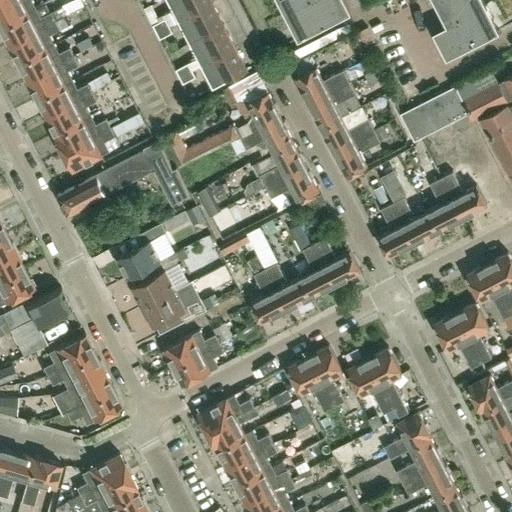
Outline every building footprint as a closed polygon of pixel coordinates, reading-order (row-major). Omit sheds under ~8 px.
[(3,0),(0,2),(0,24),(0,25),(28,11),(36,6),(32,0),(3,0)] [(211,0),(167,0),(177,18),(212,1),(211,0)] [(433,0),(446,23),(432,30),(445,56),(499,28),(484,0),(279,0),(298,37),(350,10),(344,0),(433,0)] [(224,23),(212,1),(177,18),(189,41),(224,23)] [(28,11),(0,25),(9,43),(56,19),(53,12),(42,18),(36,6),(28,11)] [(156,30),(168,23),(165,17),(153,23),(156,30)] [(56,19),(9,43),(18,60),(46,46),(54,42),(49,32),(60,26),(56,19)] [(168,23),(156,30),(160,36),(172,30),(168,23)] [(189,41),(201,64),(235,46),(224,23),(189,41)] [(376,27),(367,31),(375,47),(384,43),(376,27)] [(76,45),(80,52),(92,45),(88,39),(76,45)] [(54,42),(46,46),(18,60),(27,78),(74,54),(71,48),(60,53),(54,42)] [(235,46),(201,64),(212,86),(247,68),(235,46)] [(74,54),(27,78),(37,96),(64,82),(72,78),(67,68),(78,62),(74,54)] [(179,75),(191,68),(188,61),(176,67),(179,75)] [(296,76),(309,100),(328,90),(348,80),(342,69),(322,79),(316,66),(296,76)] [(191,68),(179,75),(183,81),(195,75),(191,68)] [(64,82),(37,96),(46,114),(92,90),(113,80),(109,73),(90,83),(78,89),(72,78),(64,82)] [(511,74),(504,78),(505,80),(499,83),(498,81),(479,91),(472,78),(456,86),(462,100),(468,112),(471,119),(480,115),(511,177),(511,74)] [(321,125),(341,115),(334,102),(353,91),(348,80),(328,90),(309,100),(321,125)] [(221,90),(229,105),(242,97),(246,92),(239,81),(221,90)] [(455,85),(408,109),(400,113),(413,140),(451,120),(478,176),(494,169),(480,141),(466,113),(468,112),(462,100),(456,86),(455,85)] [(92,90),(46,114),(55,132),(53,132),(54,133),(83,118),(91,114),(85,103),(96,97),(92,90)] [(224,144),(239,136),(261,125),(280,115),(268,91),(248,101),(255,113),(218,132),(187,148),(178,129),(163,136),(178,168),(224,144)] [(104,139),(115,133),(141,119),(137,112),(112,126),(63,151),(72,168),(109,150),(104,139)] [(54,133),(63,151),(112,126),(108,119),(96,125),(91,114),(83,118),(54,133)] [(245,147),(267,136),(274,150),(293,140),(280,115),(261,125),(239,136),(244,146),(245,147)] [(321,125),(334,149),(354,139),(373,129),(368,118),(348,128),(341,115),(321,125)] [(347,174),(366,164),(359,150),(379,140),(389,135),(383,124),(373,129),(354,139),(334,149),(347,174)] [(458,151),(452,141),(446,127),(432,134),(444,158),(458,151)] [(107,168),(96,174),(58,193),(68,212),(107,192),(109,198),(122,191),(119,186),(154,169),(172,204),(190,194),(177,167),(173,168),(167,157),(158,140),(126,157),(107,167),(107,168)] [(274,150),(280,162),(259,174),(265,185),(286,174),(306,164),(293,140),(274,150)] [(442,176),(462,215),(487,203),(467,163),(442,176)] [(306,164),(286,174),(265,185),(270,196),(292,185),(299,199),(319,189),(306,164)] [(427,209),(437,228),(462,215),(442,176),(429,182),(439,203),(427,209)] [(392,201),(413,241),(437,228),(427,209),(414,215),(403,196),(392,201)] [(378,234),(388,253),(413,241),(392,201),(380,207),(391,227),(378,234)] [(179,233),(200,229),(196,213),(176,218),(179,233)] [(137,233),(116,244),(121,253),(120,254),(117,256),(127,275),(130,274),(152,263),(160,258),(150,238),(166,230),(161,221),(137,233)] [(271,244),(261,224),(247,232),(257,251),(271,244)] [(0,233),(0,256),(15,249),(5,231),(0,233)] [(247,233),(246,233),(220,246),(224,255),(251,241),(247,233)] [(350,248),(336,256),(325,236),(315,241),(335,281),(360,268),(350,248)] [(335,281),(315,241),(302,248),(312,268),(300,274),(311,294),(335,281)] [(0,279),(24,267),(15,249),(0,256),(0,279)] [(142,304),(175,287),(165,268),(181,259),(176,249),(160,258),(152,263),(157,272),(132,285),(142,304)] [(488,261),(511,308),(511,283),(511,282),(511,258),(508,251),(488,261)] [(253,273),(263,293),(251,299),(261,319),(286,307),(265,267),(258,252),(245,259),(253,273)] [(300,274),(287,281),(276,261),(265,267),(286,307),(311,294),(300,274)] [(481,298),(490,294),(503,317),(511,312),(511,308),(488,261),(467,272),(481,298)] [(0,302),(33,286),(24,267),(0,279),(0,302)] [(177,311),(182,320),(206,308),(191,278),(175,287),(142,304),(152,324),(177,311)] [(36,322),(69,305),(57,283),(1,312),(8,327),(32,314),(36,322)] [(489,327),(476,300),(455,311),(481,361),(491,356),(484,342),(479,333),(489,327)] [(481,361),(455,311),(435,321),(448,348),(458,343),(470,367),(473,366),(481,361)] [(244,333),(250,345),(262,338),(256,326),(244,333)] [(173,365),(220,341),(216,333),(205,339),(200,328),(164,347),(173,365)] [(43,367),(46,373),(93,349),(84,331),(48,350),(53,360),(42,365),(43,367)] [(220,341),(173,365),(182,383),(219,364),(214,355),(224,349),(220,341)] [(306,355),(332,405),(344,399),(332,376),(343,371),(329,343),(306,355)] [(400,395),(392,378),(402,373),(390,347),(368,357),(381,383),(393,406),(397,415),(426,400),(419,386),(400,395)] [(103,368),(93,349),(46,373),(51,383),(62,377),(66,386),(103,368)] [(306,355),(288,364),(302,391),(312,386),(323,409),(332,405),(306,355)] [(348,367),(348,368),(360,393),(371,388),(382,411),(393,406),(381,383),(368,357),(348,367)] [(0,368),(0,383),(17,377),(12,364),(0,368)] [(65,410),(112,386),(103,368),(66,386),(56,392),(63,407),(65,410)] [(511,377),(497,386),(490,372),(469,383),(481,408),(503,397),(503,398),(511,393),(511,377)] [(68,417),(78,412),(83,423),(93,418),(121,404),(112,386),(65,410),(68,417)] [(234,392),(197,411),(206,429),(255,404),(252,397),(240,403),(234,392)] [(0,397),(0,410),(3,411),(16,416),(18,397),(0,397)] [(511,409),(510,411),(503,398),(503,397),(481,408),(482,409),(484,408),(496,432),(511,423),(511,409)] [(216,447),(245,432),(240,422),(259,412),(255,404),(206,429),(216,447)] [(389,456),(431,434),(419,409),(397,420),(404,434),(383,445),(389,456)] [(509,457),(511,454),(511,423),(496,432),(509,457)] [(253,428),(245,432),(216,447),(217,447),(226,464),(274,440),(271,433),(259,439),(253,428)] [(411,446),(417,459),(396,469),(402,480),(443,459),(430,435),(432,435),(431,434),(389,456),(389,457),(411,446)] [(274,440),(226,464),(235,482),(263,468),(272,463),(266,453),(278,447),(274,440)] [(21,500),(35,454),(34,454),(33,456),(7,448),(0,474),(0,493),(6,495),(13,473),(27,477),(20,499),(21,500)] [(128,469),(119,451),(81,471),(87,482),(76,488),(79,494),(128,469)] [(61,462),(35,454),(21,500),(32,503),(39,480),(55,485),(61,462)] [(436,494),(455,484),(443,459),(402,480),(407,492),(429,481),(436,494)] [(263,468),(235,482),(245,500),(292,475),(288,467),(277,473),(272,463),(263,468)] [(87,511),(99,506),(137,487),(128,469),(79,494),(66,500),(71,511),(87,511)] [(245,500),(250,511),(264,511),(282,503),(290,499),(284,488),(296,482),(292,475),(245,500)] [(461,511),(468,508),(455,484),(436,494),(443,507),(433,511),(461,511)] [(99,506),(102,511),(132,511),(145,506),(136,488),(137,487),(99,506)] [(282,503),(264,511),(308,511),(311,511),(307,504),(295,510),(290,499),(282,503)] [(361,504),(364,511),(376,511),(370,499),(361,504)]
